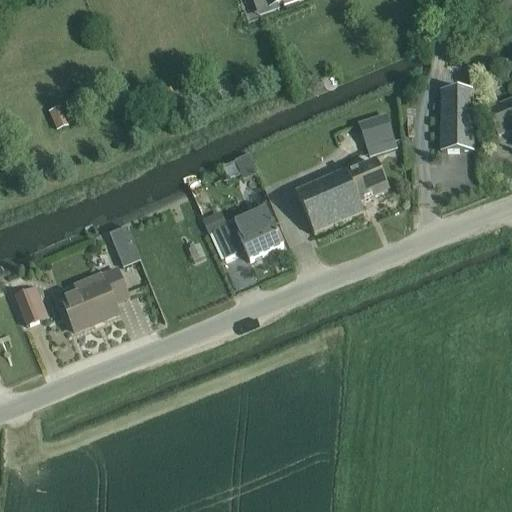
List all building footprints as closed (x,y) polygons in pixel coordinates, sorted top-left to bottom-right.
[(250,0),(258,20),(279,13),(277,7),(282,5),(283,10),(299,4),(297,0),(250,0)] [(511,0),(494,0),(496,11),(511,9),(511,0)] [(495,75),(484,80),(490,94),(501,89),(495,75)] [(172,91),(163,95),(167,105),(175,102),(172,91)] [(440,93),(440,154),(473,154),(473,93),(440,93)] [(194,102),(198,109),(206,104),(202,97),(194,102)] [(511,104),(489,114),(498,137),(511,131),(511,104)] [(60,109),(49,114),(57,132),(68,127),(60,109)] [(369,163),(398,153),(386,118),(358,128),(369,163)] [(248,159),(234,165),(242,184),(257,178),(248,159)] [(375,164),(347,177),(346,174),(296,196),(313,236),(363,215),(360,206),(388,194),(375,164)] [(225,230),(209,238),(218,259),(221,263),(225,261),(237,256),(244,252),(250,263),(283,248),(273,228),(265,211),(234,226),(233,227),(227,229),(225,230)] [(206,220),(201,222),(209,238),(225,230),(227,229),(220,214),(206,220)] [(127,231),(109,238),(122,271),(140,264),(127,231)] [(199,245),(187,250),(193,263),(205,258),(199,245)] [(116,272),(100,279),(74,289),(77,297),(62,303),(75,335),(118,318),(114,308),(128,302),(116,272)] [(28,327),(45,320),(34,293),(17,300),(28,327)]
